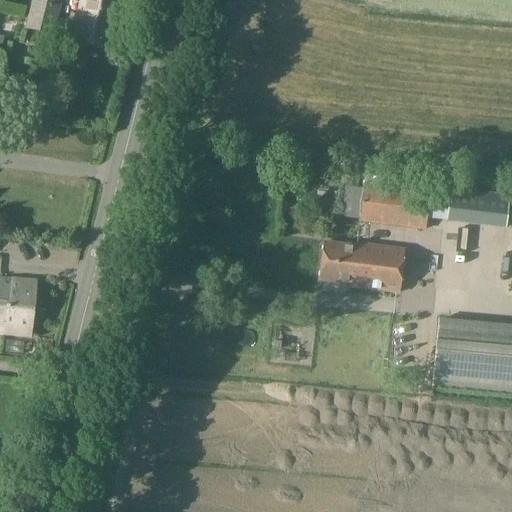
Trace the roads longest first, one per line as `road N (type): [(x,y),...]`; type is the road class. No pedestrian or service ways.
road 1 (secondary): [(37,511),(165,0)]
road 2 (unknown): [(121,174),(0,155)]
